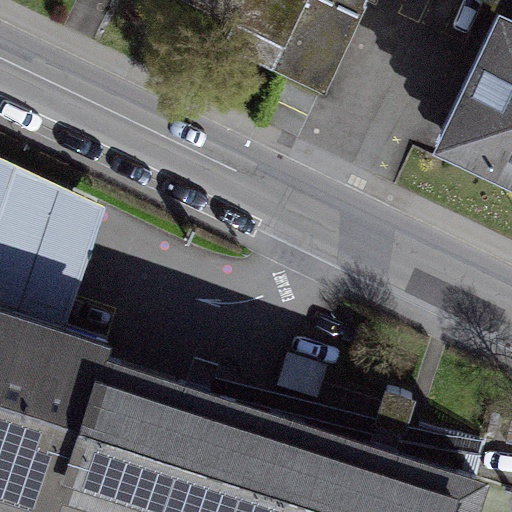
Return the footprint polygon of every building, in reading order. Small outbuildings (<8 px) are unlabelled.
[(184,0),(159,60),(339,139),(404,0),(184,0)] [(511,0),(495,0),(426,143),(511,182),(511,0)] [(105,205),(0,154),(0,302),(63,323),(105,205)] [(473,511),(491,458),(63,323),(0,302),(0,470),(132,511),(473,511)] [(407,413),(418,380),(386,368),(374,402),(407,413)]
